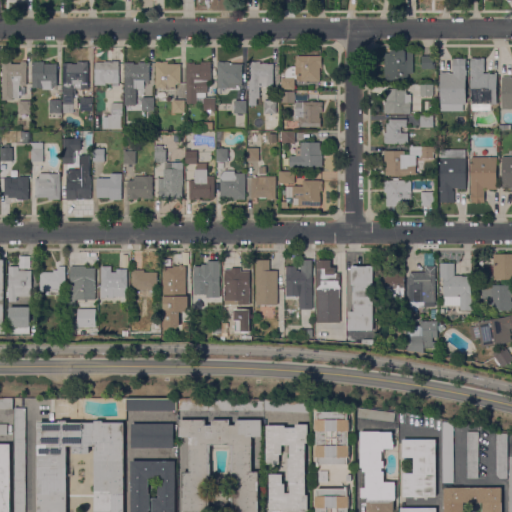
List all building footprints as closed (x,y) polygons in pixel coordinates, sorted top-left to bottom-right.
[(413,74),(408,74),(408,82),(387,82),(387,83),(386,83),(386,75),(384,75),(384,53),(391,53),(391,51),(391,50),(404,50),(404,51),(406,51),(413,51),(413,74)] [(296,81),(296,75),(295,75),(295,67),(295,56),(321,56),(321,68),(320,68),(320,81),(296,81)] [(433,56),(433,63),(434,63),(434,69),(421,69),(421,56),(433,56)] [(496,105),(490,105),(490,111),(471,111),(471,105),(471,75),(470,75),(470,71),(471,71),(471,58),(484,58),(484,72),(483,72),(483,73),(488,73),(487,73),(489,73),(489,74),(494,74),(494,73),(496,73),(496,105)] [(466,70),(466,75),(466,105),(463,105),(463,111),(440,111),(440,72),(449,72),(449,73),(453,73),(453,72),(452,72),(452,59),(466,59),(466,70)] [(32,61),(44,62),(44,64),(57,64),(57,86),(51,86),(51,90),(43,90),(43,88),(32,88),(32,61)] [(94,62),(103,63),(103,62),(110,62),(110,63),(112,63),(112,61),(118,61),(118,75),(119,75),(119,83),(118,83),(118,87),(110,86),(110,83),(105,83),(105,85),(94,85),(94,62)] [(2,62),(11,62),(11,64),(20,64),(20,63),(21,63),(21,62),(26,62),(26,63),(27,63),(27,68),(26,68),(26,86),(19,86),(19,98),(13,98),(13,100),(2,100),(2,62)] [(63,63),(72,63),(72,64),(77,64),(77,62),(87,62),(87,89),(76,89),(76,95),(73,95),(73,104),(63,104),(63,63)] [(125,62),(133,63),(133,64),(150,65),(149,82),(144,81),(144,97),(131,97),(131,86),(124,86),(125,62)] [(155,62),(167,62),(167,64),(180,64),(180,84),(175,84),(175,90),(165,90),(165,88),(155,88),(155,62)] [(186,104),(186,63),(194,63),(194,64),(201,64),(201,62),(211,62),(211,81),(207,81),(207,84),(212,84),(212,94),(201,94),(201,99),(203,99),(203,104),(186,104)] [(242,64),(242,65),(242,86),(237,86),(237,87),(236,87),(236,88),(235,88),(235,90),(228,90),(228,88),(217,88),(217,62),(229,62),(229,64),(242,64)] [(248,62),(260,62),(260,64),(261,64),(261,63),(268,63),(268,64),(273,64),(273,69),(273,87),(259,87),(259,99),(256,99),(256,106),(248,106),(248,62)] [(511,109),(501,109),(501,77),(511,77),(511,78),(511,109)] [(294,78),(294,90),(281,90),(281,78),(294,78)] [(437,85),(437,96),(420,96),(419,85),(437,85)] [(410,114),(404,114),(384,114),(384,102),(386,102),(386,89),(406,89),(406,95),(411,95),(410,114)] [(281,103),(281,92),(294,92),(294,103),(281,103)] [(92,97),(92,111),(80,111),(80,97),(92,97)] [(154,97),(154,111),(142,111),(142,98),(154,97)] [(204,98),(215,98),(215,111),(204,110),(204,98)] [(49,100),(61,100),(61,113),(49,113),(49,100)] [(184,100),(184,113),(172,113),(173,100),(184,100)] [(30,101),(30,114),(18,114),(18,101),(30,101)] [(246,114),(234,114),(234,101),(246,101),(246,114)] [(264,101),(276,101),(276,114),(264,114),(264,101)] [(310,102),(310,101),(313,101),(313,102),(322,102),(322,113),(319,113),(319,118),(320,118),(320,128),(318,128),(318,127),(298,127),(298,118),(295,118),(295,102),(310,102)] [(111,103),(122,103),(123,116),(121,116),(121,129),(108,129),(102,129),(102,117),(108,117),(108,116),(111,116),(111,103)] [(433,116),(433,127),(420,128),(420,116),(433,116)] [(386,144),(384,144),(384,133),(386,133),(386,123),(388,123),(388,119),(391,119),(406,119),(407,127),(400,127),(400,133),(408,133),(408,144),(386,144)] [(212,130),(204,130),(203,122),(212,122),(212,130)] [(294,132),(294,143),(279,143),(279,132),(294,132)] [(276,143),(268,143),(268,134),(276,134),(276,143)] [(320,150),(321,150),(321,155),(322,155),(322,167),(302,167),(289,167),(289,156),(295,156),(295,148),(300,148),(300,142),(320,143),(320,150)] [(31,143),(42,143),(43,161),(31,162),(31,143)] [(163,145),(163,149),(166,149),(166,157),(168,157),(168,159),(166,159),(166,162),(154,162),(154,145),(163,145)] [(249,148),(249,145),(254,145),(254,148),(259,148),(259,161),(247,161),(247,148),(249,148)] [(412,147),(434,147),(434,158),(420,158),(420,155),(415,155),(415,176),(384,176),(384,168),(386,168),(386,162),(384,162),(384,151),(404,151),(404,155),(409,155),(410,147),(410,145),(412,145),(412,147)] [(0,161),(0,148),(12,148),(12,155),(13,155),(14,157),(12,157),(12,161),(0,161)] [(93,149),(104,149),(104,162),(93,162),(93,149)] [(228,162),(216,162),(216,149),(228,149),(228,162)] [(466,190),(457,190),(457,188),(453,188),(453,191),(454,191),(454,202),(440,203),(439,192),(438,192),(438,187),(440,187),(440,183),(438,183),(438,168),(440,168),(440,150),(465,150),(466,190)] [(62,151),(73,151),(73,164),(62,164),(62,151)] [(123,151),(135,151),(135,164),(123,164),(123,151)] [(197,163),(206,163),(206,169),(207,169),(207,176),(214,176),(214,196),(214,198),(206,198),(206,197),(200,197),(200,200),(189,200),(189,181),(194,181),(194,169),(197,169),(197,164),(185,164),(185,151),(197,151),(197,163)] [(481,157),(481,155),(487,155),(487,157),(497,157),(496,189),(488,189),(488,188),(483,188),(483,190),(484,190),(484,203),(471,203),(471,191),(470,191),(470,187),(471,187),(471,157),(481,157)] [(511,157),(511,188),(510,188),(510,189),(509,189),(509,188),(504,188),(504,189),(502,189),(502,157),(511,157)] [(183,163),(182,199),(169,199),(169,201),(162,201),(162,199),(158,199),(159,185),(158,185),(158,178),(163,178),(163,169),(164,169),(164,162),(183,163)] [(225,172),(225,171),(234,171),(234,173),(245,173),(245,200),(233,200),(233,198),(220,198),(220,178),(224,172),(225,172)] [(82,172),(82,176),(90,176),(91,199),(82,199),(82,197),(77,197),(77,200),(66,200),(66,181),(72,181),(72,172),(82,172)] [(279,183),(279,172),(294,172),(294,183),(293,183),(279,183)] [(35,179),(39,179),(39,173),(60,173),(60,200),(48,200),(48,198),(35,198),(35,179)] [(97,178),(110,178),(110,173),(121,173),(122,200),(110,200),(110,198),(97,198),(97,178)] [(17,200),(17,198),(8,198),(8,196),(4,196),(4,178),(18,178),(18,176),(28,176),(28,200),(17,200)] [(152,182),(152,195),(153,195),(153,199),(144,199),(144,197),(139,198),(139,199),(127,200),(127,198),(128,198),(127,181),(133,180),(133,177),(152,176),(152,182)] [(275,177),(275,198),(276,198),(276,200),(267,200),(267,198),(266,198),(266,199),(259,199),(259,198),(251,198),(251,195),(251,177),(253,177),(253,176),(256,176),(256,178),(258,178),(258,177),(275,177)] [(292,186),(302,186),(302,181),(322,181),(322,192),(319,192),(319,197),(320,197),(320,206),(319,206),(298,206),(298,198),(292,198),(292,188),(292,186)] [(411,200),(406,200),(406,201),(409,201),(409,206),(386,206),(386,193),(384,193),(384,181),(410,181),(411,200)] [(433,206),(421,206),(421,192),(433,192),(433,206)] [(493,254),(511,254),(511,280),(493,280),(493,265),(493,254)] [(277,305),(256,305),(256,260),(269,260),(269,271),(277,271),(277,305)] [(312,310),(299,310),(299,296),(286,296),(286,267),(296,267),(296,270),(299,270),(299,272),(300,272),(300,260),(310,260),(310,264),(312,264),(312,310)] [(340,323),(316,323),(316,289),(317,289),(317,260),(330,260),(330,268),(335,268),(335,274),(340,274),(340,323)] [(193,267),(204,267),(207,267),(207,261),(220,261),(219,297),(205,297),(205,294),(193,294),(193,288),(193,267)] [(454,276),(462,276),(462,277),(471,277),(475,277),(475,301),(472,301),(472,311),(460,311),(460,306),(443,306),(443,278),(439,278),(439,264),(454,264),(454,276)] [(186,296),(188,296),(188,312),(179,312),(179,328),(163,327),(163,268),(173,268),(173,266),(179,266),(179,265),(183,265),(183,266),(186,266),(186,296)] [(86,266),(86,268),(95,268),(96,300),(75,300),(75,307),(68,307),(68,284),(70,284),(70,266),(86,266)] [(373,331),(348,331),(348,312),(354,312),(354,285),(351,285),(351,267),(373,266),(373,331)] [(19,267),(19,271),(31,271),(31,289),(31,297),(17,297),(17,302),(9,302),(8,267),(19,267)] [(101,298),(101,267),(111,267),(111,273),(116,273),(116,269),(127,269),(127,297),(126,297),(126,302),(120,302),(120,297),(113,297),(113,298),(101,298)] [(435,302),(435,306),(424,306),(424,307),(413,307),(413,302),(409,302),(409,272),(414,272),(414,271),(417,271),(417,272),(425,272),(425,267),(435,267),(435,302)] [(249,305),(225,305),(225,301),(224,301),(224,270),(230,270),(230,268),(241,268),(241,271),(249,271),(249,305)] [(144,270),(144,273),(157,272),(157,289),(132,289),(132,270),(144,270)] [(385,307),(385,298),(378,298),(378,270),(404,270),(404,299),(402,307),(385,307)] [(58,290),(58,295),(46,295),(45,292),(40,292),(40,273),(65,272),(66,290),(58,290)] [(511,285),(511,298),(511,302),(511,311),(488,311),(488,299),(482,299),(481,286),(511,285)] [(30,308),(30,334),(10,334),(10,328),(9,328),(9,307),(30,308)] [(76,327),(94,327),(95,309),(77,308),(76,327)] [(505,317),(504,316),(511,314),(511,328),(510,329),(510,333),(511,333),(511,335),(510,335),(511,339),(511,342),(481,348),(480,339),(471,341),(469,327),(477,326),(476,322),(505,317)] [(407,336),(408,336),(408,326),(420,326),(419,322),(437,321),(438,338),(432,338),(432,341),(436,341),(436,348),(423,349),(423,353),(407,351),(407,341),(407,336)] [(393,341),(393,327),(406,327),(406,336),(407,336),(407,341),(393,341)] [(244,329),(243,336),(222,336),(222,328),(243,329),(244,329)] [(312,329),(312,338),(303,338),(303,329),(312,329)] [(499,354),(499,355),(507,350),(511,358),(511,360),(502,367),(495,357),(499,354)] [(0,399),(13,399),(13,410),(0,410),(0,399)] [(178,411),(177,411),(177,410),(127,410),(127,399),(177,399),(178,399),(178,411)] [(264,411),(178,411),(178,399),(264,400),(264,411)] [(311,403),(310,413),(264,411),(264,400),(311,403)] [(14,511),(14,408),(25,408),(25,511),(14,511)] [(358,408),(395,413),(394,422),(357,417),(358,408)] [(348,419),(350,419),(350,432),(349,432),(349,445),(350,445),(350,458),(348,458),(348,464),(320,464),(320,467),(317,467),(317,458),(315,458),(315,446),(316,446),(316,432),(315,432),(315,420),(317,420),(317,412),(348,412),(348,419)] [(38,511),(38,423),(59,423),(59,421),(67,421),(67,423),(94,423),(94,421),(103,421),(103,423),(115,423),(115,419),(124,419),(123,511),(38,511)] [(182,511),(182,472),(189,472),(189,437),(179,437),(179,420),(205,420),(205,425),(211,425),(211,420),(230,420),(230,425),(236,425),(236,420),(262,420),(262,437),(252,437),(252,472),(259,472),(259,511),(182,511)] [(453,483),(442,483),(442,422),(453,422),(453,483)] [(308,443),(306,443),(305,495),(308,495),(308,511),(269,511),(269,474),(283,474),(283,484),(285,484),(285,493),(290,493),(290,480),(288,480),(288,458),(290,458),(290,445),(282,445),(282,455),(279,455),(279,464),(266,464),(266,425),(285,425),(285,427),(295,427),(295,424),(308,424),(308,443)] [(174,425),(174,435),(177,435),(177,447),(177,448),(175,448),(173,448),(173,447),(132,447),(132,425),(174,425)] [(360,432),(380,432),(392,432),(392,442),(394,442),(394,448),(384,448),(384,451),(381,451),(381,462),(384,462),(384,468),(381,468),(381,472),(384,472),(384,483),(395,483),(395,500),(394,500),(394,511),(366,511),(366,506),(363,506),(363,503),(366,503),(366,500),(367,500),(367,498),(360,498),(360,488),(366,488),(366,472),(363,472),(363,468),(360,468),(360,432)] [(478,479),(467,479),(467,432),(478,432),(478,479)] [(507,479),(499,479),(496,475),(496,434),(507,434),(507,479)] [(436,440),(436,497),(403,497),(403,473),(413,473),(413,458),(402,458),(402,440),(436,440)] [(0,511),(0,444),(10,444),(10,511),(11,511),(0,511)] [(175,461),(175,511),(152,511),(152,499),(158,499),(158,480),(148,480),(148,494),(150,494),(150,511),(148,511),(131,511),(131,461),(175,461)] [(350,508),(348,508),(348,511),(316,511),(316,509),(315,496),(317,496),(317,489),(345,489),(345,487),(348,487),(348,489),(348,496),(350,496),(350,508)] [(444,511),(444,488),(502,488),(502,511),(444,511)]
